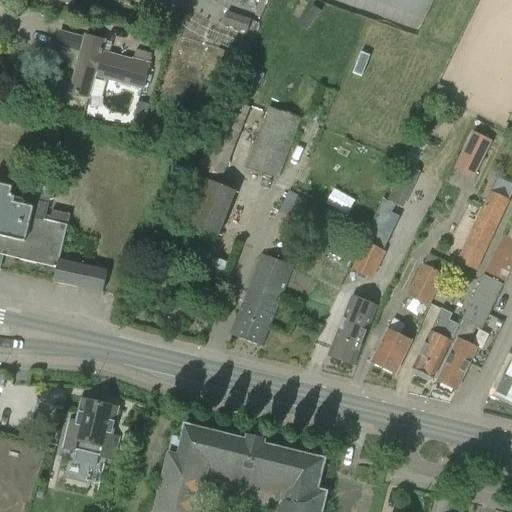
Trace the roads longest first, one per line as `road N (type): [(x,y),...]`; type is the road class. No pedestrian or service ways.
road 1 (primary): [(409,421),(130,352),(0,331)]
road 2 (residential): [(409,421),(405,461),(511,492)]
